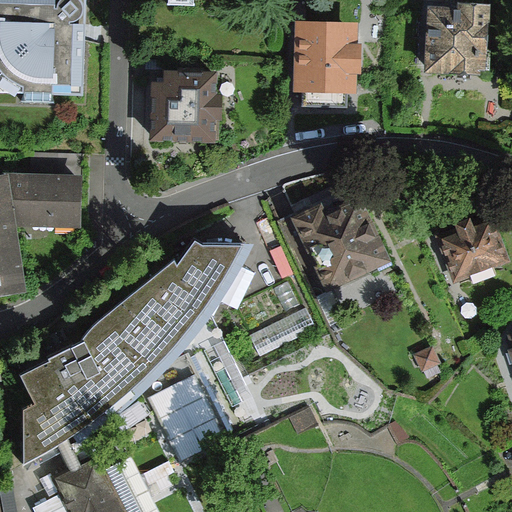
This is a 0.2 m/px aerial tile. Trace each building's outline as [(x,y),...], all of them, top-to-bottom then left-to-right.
[(82,0),(0,0),(0,93),(80,96),(82,0)] [(485,63),(487,1),(428,0),(418,0),(418,62),(485,63)] [(353,90),(353,15),(286,15),(286,90),(353,90)] [(217,144),(218,73),(147,73),(147,144),(217,144)] [(0,172),(0,294),(19,291),(0,172)] [(83,174),(13,175),(14,226),(84,225),(83,174)] [(348,182),(280,215),(316,289),(384,256),(348,182)] [(430,224),(457,290),(511,267),(511,264),(486,201),(430,224)] [(71,338),(13,374),(27,404),(13,409),(14,465),(50,448),(54,454),(98,423),(140,387),(178,347),(204,316),(220,294),(236,264),(247,240),(185,237),(171,262),(163,256),(71,338)] [(309,310),(251,335),(260,355),(317,329),(309,310)] [(511,324),(501,329),(511,357),(511,324)] [(116,511),(89,457),(50,476),(67,511),(116,511)]
